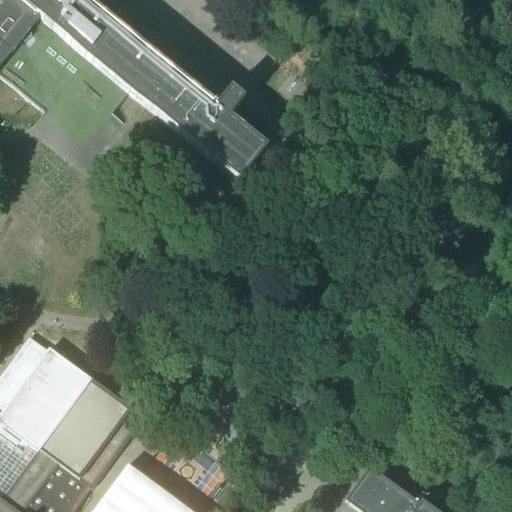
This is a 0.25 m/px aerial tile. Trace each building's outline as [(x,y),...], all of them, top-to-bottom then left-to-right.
[(0,0),(0,80),(43,115),(32,129),(33,130),(34,129),(86,172),(99,156),(97,155),(121,125),(121,126),(122,125),(111,116),(126,96),(237,187),(262,156),(225,125),(242,105),(228,94),(221,103),(98,0),(0,0)] [(89,384),(58,362),(55,360),(47,354),(28,342),(0,379),(0,511),(75,511),(90,493),(90,494),(98,483),(141,426),(140,425),(128,416),(130,414),(89,384)] [(182,511),(123,467),(89,511),(182,511)] [(376,496),(384,486),(366,472),(342,505),(352,511),(364,511),(367,508),(369,506),(364,502),(363,501),(369,494),(375,498),(376,496)] [(461,511),(460,511),(455,508),(450,506),(444,503),(439,501),(433,500),(428,498),(422,497),(416,497),(411,496),(405,497),(399,497),(391,491),(384,486),(376,496),(375,498),(369,494),(363,501),(364,502),(369,506),(367,508),(364,511),(461,511)]
